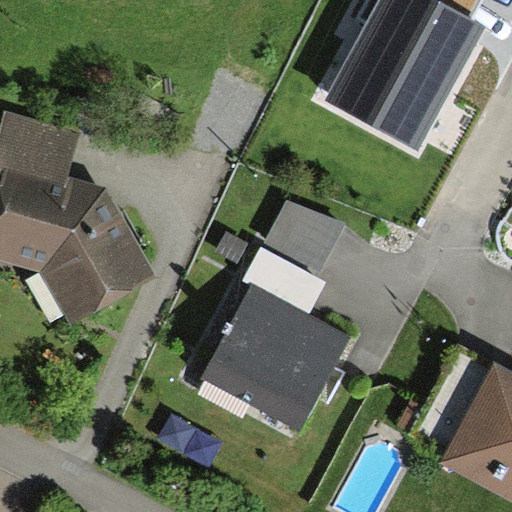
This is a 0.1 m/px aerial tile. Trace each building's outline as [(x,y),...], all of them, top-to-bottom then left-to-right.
[(434,122),(484,27),(430,0),(367,0),(332,69),(434,122)] [(72,317),(145,280),(105,193),(63,185),(73,139),(12,122),(1,165),(12,170),(0,212),(0,253),(46,266),(72,317)] [(292,301),(331,231),(288,208),(250,278),(292,301)] [(291,422),(335,346),(250,298),(207,374),(291,422)] [(511,485),(511,384),(497,376),(455,456),(511,485)]
